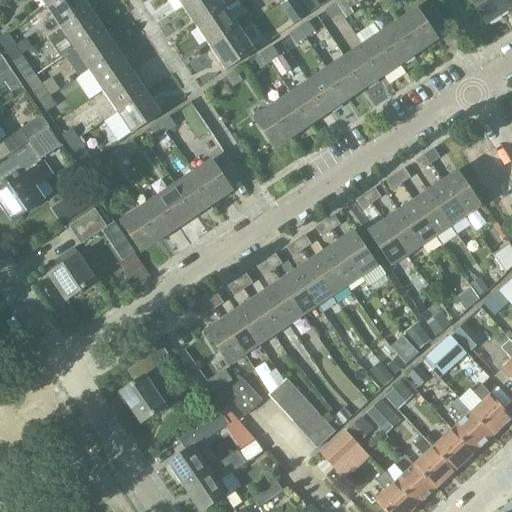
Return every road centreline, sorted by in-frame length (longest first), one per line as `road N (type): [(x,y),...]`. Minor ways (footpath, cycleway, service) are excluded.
road 1 (residential): [(58,362),(468,88)]
road 2 (residential): [(159,511),(58,362)]
road 3 (residential): [(334,511),(252,423)]
